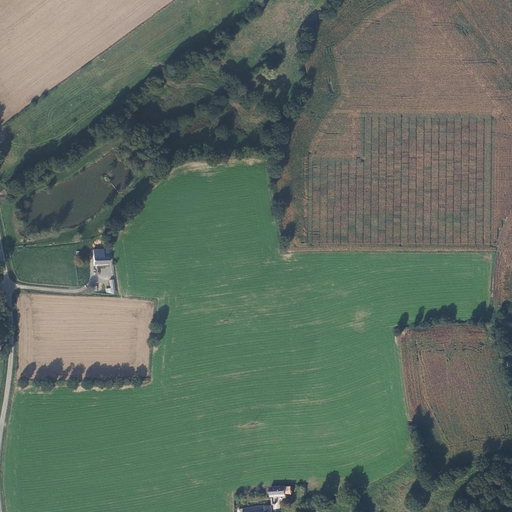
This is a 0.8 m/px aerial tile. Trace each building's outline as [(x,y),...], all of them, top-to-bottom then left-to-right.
[(104,259),(104,255),(93,255),(93,265),(109,265),(108,258),(104,259)] [(85,279),(87,285),(92,284),(96,282),(97,282),(95,277),(88,279),(88,278),(85,279)] [(114,279),(109,280),(110,288),(106,288),(106,294),(115,293),(114,279)] [(280,479),(262,481),(263,490),(278,488),(278,484),(280,484),(280,479)] [(287,490),(269,492),(270,501),(285,499),(285,495),(288,495),(287,490)]
